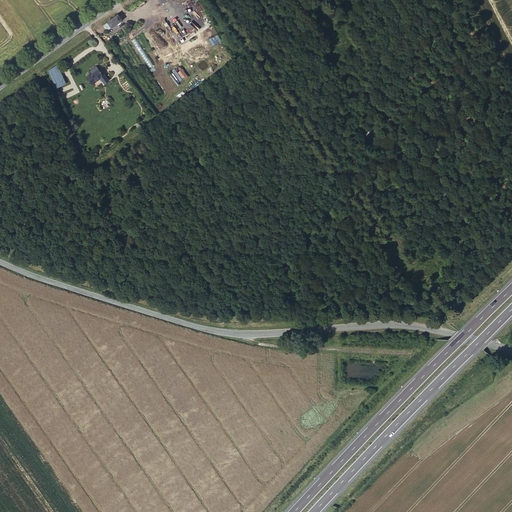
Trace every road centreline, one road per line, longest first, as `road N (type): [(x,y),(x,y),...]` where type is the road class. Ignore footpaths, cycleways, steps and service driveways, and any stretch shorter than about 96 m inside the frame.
road 1 (tertiary): [(0,261),(226,331),(408,324),(495,344)]
road 2 (motorway): [(511,288),(294,511)]
road 3 (motorway): [(314,511),(511,309)]
road 4 (secondary): [(115,0),(0,84)]
